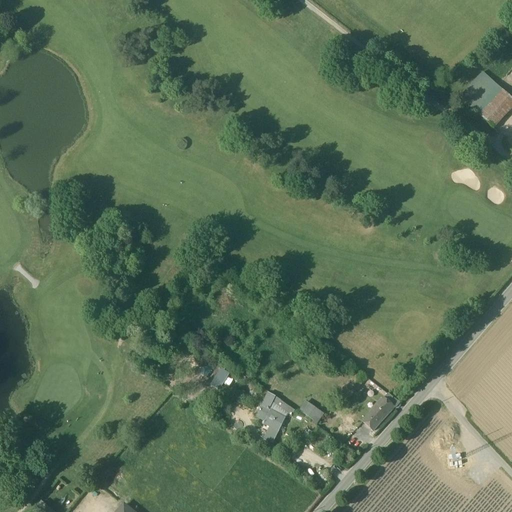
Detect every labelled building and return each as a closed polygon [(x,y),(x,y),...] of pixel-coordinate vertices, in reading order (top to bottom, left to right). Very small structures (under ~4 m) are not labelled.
[(511,100),(482,73),(460,98),(493,129),(511,108),(511,100)] [(246,360),(240,356),(237,361),(238,362),(237,363),(242,366),(246,360)] [(355,373),(335,396),(345,404),(364,381),(355,373)] [(236,397),(224,389),(220,396),(232,403),(236,397)] [(293,394),(286,403),(282,401),(280,404),(285,408),(290,411),(299,398),(293,394)] [(386,396),(361,425),(372,434),(395,411),(396,412),(401,407),(386,396)] [(242,401),(236,397),(232,403),(238,407),(242,401)] [(284,422),(267,414),(268,410),(269,411),(271,407),(274,400),(267,397),(255,421),(263,426),(262,428),(269,432),(277,436),(284,422)] [(280,404),(274,400),(271,407),(282,414),(285,408),(280,404)] [(333,418),(314,405),(308,414),(326,427),(333,418)] [(290,411),(285,408),(282,414),(290,419),(293,414),(290,411)] [(277,436),(269,432),(263,444),(271,448),(277,436)]
